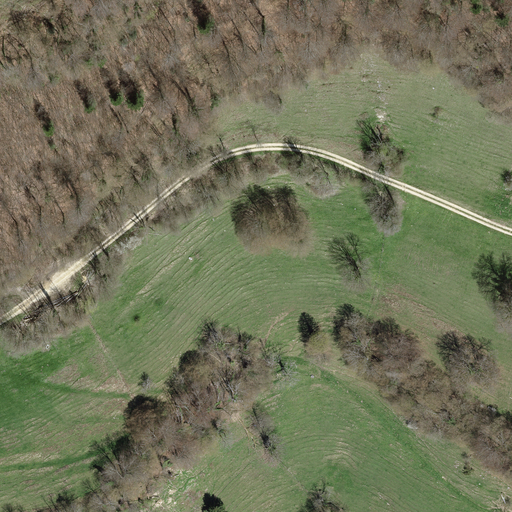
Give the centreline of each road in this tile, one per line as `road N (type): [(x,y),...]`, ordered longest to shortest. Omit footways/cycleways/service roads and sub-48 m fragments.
road 1 (track): [(0,320),(90,259),(185,176),(256,147),(296,147),(340,160),(511,232)]
road 2 (track): [(31,281),(212,41),(267,0)]
road 3 (track): [(486,511),(346,389),(302,367)]
